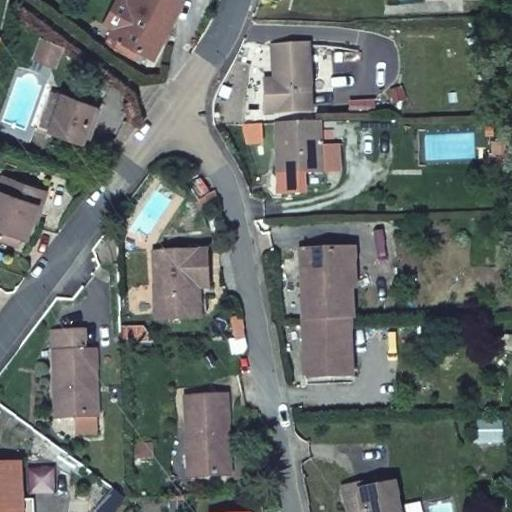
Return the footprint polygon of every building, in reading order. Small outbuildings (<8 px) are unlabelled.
[(181,0),(134,0),(115,39),(152,57),(181,0)] [(311,112),(309,45),(273,47),(274,80),(275,91),(265,91),(266,113),(311,112)] [(275,91),(274,80),(265,81),(265,91),(275,91)] [(94,106),(63,95),(50,130),(81,142),(94,106)] [(90,133),(99,108),(94,106),(81,142),(91,145),(95,134),(90,133)] [(320,132),(320,122),(276,123),(278,173),(321,172),(320,146),(320,132)] [(320,132),(320,146),(333,146),(332,131),(320,132)] [(511,162),(510,142),(493,143),(493,163),(511,162)] [(320,146),(321,172),(338,171),(338,146),(333,146),(320,146)] [(46,192),(3,178),(0,187),(0,228),(26,238),(32,221),(37,205),(41,206),(46,192)] [(209,192),(200,179),(192,184),(200,197),(209,192)] [(36,222),(41,206),(37,205),(32,221),(36,222)] [(352,320),(349,248),(300,250),(303,322),(349,320),(352,320)] [(208,289),(207,251),(153,252),(156,320),(199,319),(198,289),(208,289)] [(351,376),(349,320),(303,322),(305,378),(351,376)] [(84,351),(83,331),(53,332),(56,417),(96,416),(96,395),(94,395),(92,351),(84,351)] [(227,412),(226,395),(185,397),(189,477),(229,475),(228,454),(226,454),(224,412),(227,412)] [(20,511),(20,501),(19,464),(0,464),(0,511),(20,511)] [(398,511),(393,484),(359,490),(359,484),(343,488),(347,511),(398,511)] [(32,511),(32,500),(20,501),(20,511),(32,511)]
